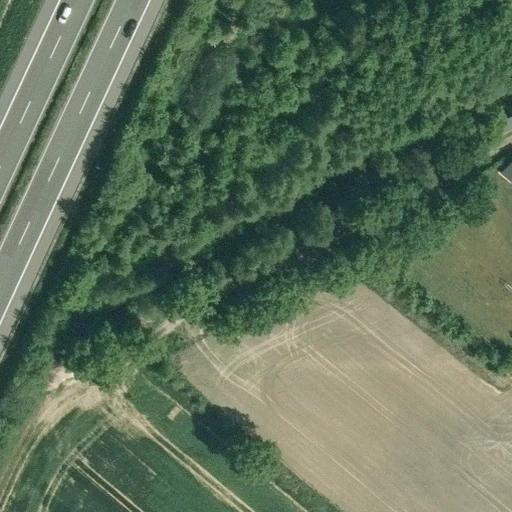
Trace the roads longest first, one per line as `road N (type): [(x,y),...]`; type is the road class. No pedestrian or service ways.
road 1 (motorway): [(0,292),(138,0)]
road 2 (motorway): [(60,0),(0,127)]
